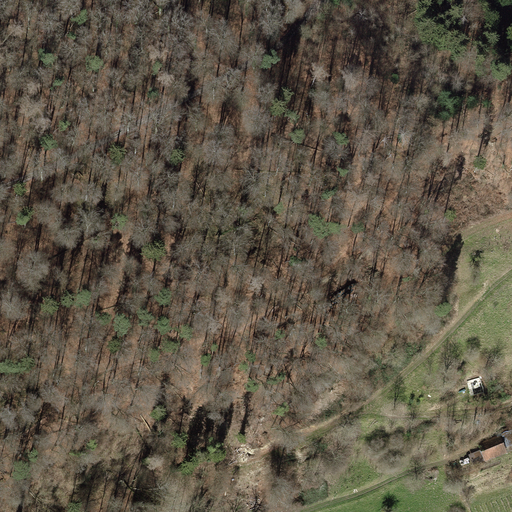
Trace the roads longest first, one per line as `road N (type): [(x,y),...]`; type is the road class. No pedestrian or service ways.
road 1 (track): [(330,0),(199,90),(0,184)]
road 2 (track): [(511,403),(454,415),(379,410),(395,382),(511,274)]
